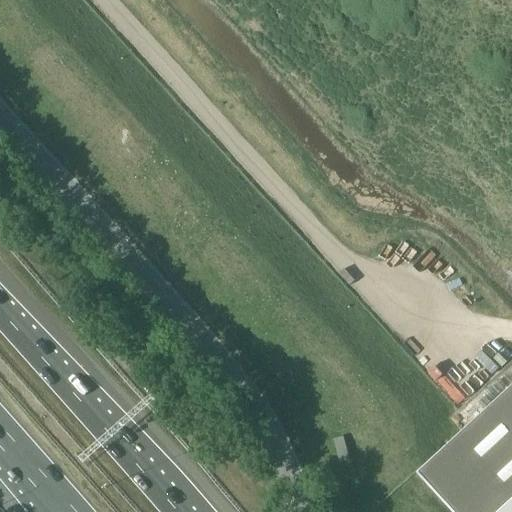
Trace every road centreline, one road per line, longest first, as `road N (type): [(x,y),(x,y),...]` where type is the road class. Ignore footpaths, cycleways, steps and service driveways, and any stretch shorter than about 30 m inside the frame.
road 1 (unclassified): [(0,118),(250,394),(304,511)]
road 2 (motorway): [(176,511),(0,310)]
